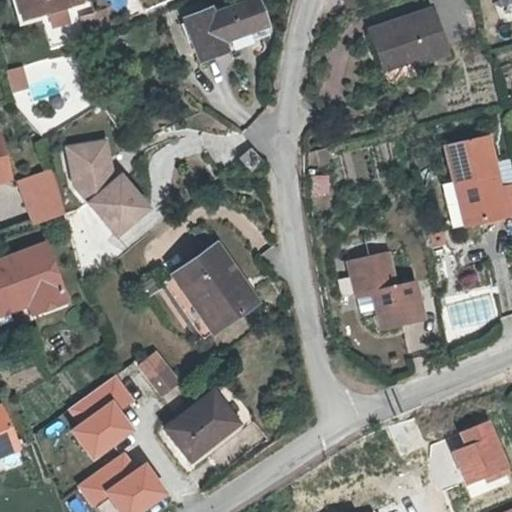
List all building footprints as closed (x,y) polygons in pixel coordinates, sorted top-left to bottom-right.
[(78,12),(74,0),(31,0),(38,24),(78,12)] [(449,0),(393,0),(385,2),(394,38),(420,30),(422,37),(457,28),(449,0)] [(104,8),(82,14),(88,34),(110,28),(104,8)] [(205,59),(246,44),(236,21),(196,36),(194,28),(166,38),(182,79),(208,70),(205,59)] [(420,30),(394,38),(398,52),(424,45),(422,37),(420,30)] [(205,59),(208,70),(250,55),(246,44),(205,59)] [(11,91),(28,86),(22,65),(5,70),(11,91)] [(511,191),(511,177),(509,163),(499,113),(456,121),(462,155),(472,152),(481,199),(511,191)] [(0,184),(1,188),(34,178),(22,134),(0,140),(0,184)] [(135,139),(106,143),(108,166),(98,167),(100,182),(136,233),(171,208),(146,174),(140,179),(136,172),(138,171),(135,139)] [(108,166),(106,143),(96,144),(98,167),(108,166)] [(471,201),(481,199),(472,152),(462,155),(471,201)] [(275,160),(262,169),(272,183),(285,173),(275,160)] [(78,174),(46,183),(57,226),(88,214),(80,182),(78,174)] [(327,193),(327,175),(310,174),(310,193),(327,193)] [(358,247),(362,266),(380,263),(383,278),(386,298),(426,290),(420,254),(402,257),(398,224),(366,228),(368,246),(358,247)] [(219,255),(231,247),(229,246),(225,239),(213,246),(218,254),(219,255)] [(59,291),(68,312),(93,300),(69,244),(0,273),(0,277),(13,311),(59,291)] [(219,255),(205,264),(178,283),(179,285),(217,342),(271,306),(231,247),(219,255)] [(365,281),(383,278),(380,263),(362,266),(365,281)] [(59,291),(13,311),(18,322),(52,308),(56,316),(68,312),(59,291)] [(119,408),(132,398),(115,373),(67,407),(77,422),(69,428),(90,458),(133,428),(119,408)] [(254,442),(257,447),(269,438),(243,398),(177,442),(202,478),(254,442)] [(0,423),(0,484),(3,483),(0,472),(0,470),(24,463),(9,421),(0,423)] [(92,506),(106,496),(116,511),(138,511),(167,492),(143,459),(134,465),(123,450),(75,484),(92,506)]
